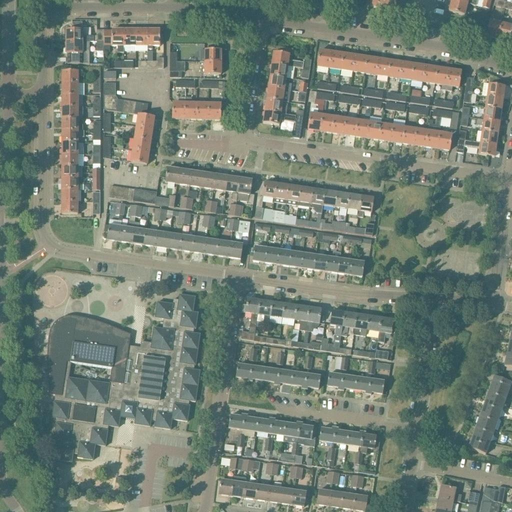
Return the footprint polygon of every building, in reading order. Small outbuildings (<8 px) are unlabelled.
[(381,10),(383,0),(371,0),(369,7),(381,10)] [(383,0),(381,10),(393,13),(394,11),(395,5),(396,0),(383,0)] [(406,8),(408,3),(397,0),(396,0),(395,5),(406,8)] [(483,0),(482,8),(489,10),(491,0),(483,0)] [(505,10),(506,3),(494,0),(493,7),(505,10)] [(464,17),(467,5),(451,1),(448,13),(464,17)] [(405,14),(406,8),(395,5),(394,11),(405,14)] [(489,10),(482,8),(479,17),(476,16),(475,23),(485,25),(489,10)] [(497,40),(501,25),(489,22),(485,37),(497,40)] [(66,31),(66,43),(89,43),(93,43),(93,37),(82,37),(82,31),(82,23),(72,23),(72,31),(66,31)] [(508,43),(509,41),(511,33),(511,28),(511,27),(501,25),(497,40),(508,43)] [(112,31),(104,31),(104,43),(104,47),(112,47),(117,47),(117,54),(124,54),(124,52),(124,31),(112,31)] [(136,54),(136,47),(136,31),(124,31),(124,52),(124,54),(136,54)] [(136,47),(148,47),(148,31),(136,31),(136,47)] [(160,31),(148,31),(148,47),(147,47),(147,51),(152,51),(152,47),(160,47),(160,31)] [(66,43),(66,55),(68,55),(68,65),(89,65),(89,43),(66,43)] [(273,53),(271,65),(287,68),(288,67),(302,69),(302,70),(310,71),(311,62),(304,61),(303,64),(288,61),(289,55),(292,56),(293,50),(280,48),(279,54),(273,53)] [(221,51),(205,51),(200,51),(200,63),(205,63),(221,63),(221,51)] [(317,68),(329,70),(332,53),(319,52),(317,68)] [(341,72),(343,55),(332,53),(329,70),(341,72)] [(353,73),(355,57),(343,55),(341,72),(353,73)] [(364,75),(367,59),(355,57),(353,73),(364,75)] [(148,63),(148,69),(163,70),(163,59),(157,59),(156,63),(148,63)] [(376,77),(378,61),(367,59),(364,75),(376,77)] [(388,79),(390,62),(378,61),(376,77),(388,79)] [(399,80),(402,64),(390,62),(388,79),(399,80)] [(221,63),(205,63),(205,75),(221,75),(221,63)] [(170,73),(170,79),(182,79),(182,73),(177,73),(177,64),(170,64),(170,73)] [(411,82),(414,66),(402,64),(399,80),(411,82)] [(269,77),(286,79),(287,68),(271,65),(269,77)] [(423,84),(425,68),(414,66),(411,82),(423,84)] [(435,86),(437,69),(425,68),(423,84),(435,86)] [(449,71),(437,69),(435,86),(441,87),(441,91),(446,92),(449,71)] [(302,70),(301,79),(308,80),(310,71),(302,70)] [(449,71),(446,92),(452,93),(452,88),(458,89),(461,73),(449,71)] [(62,72),(62,85),(78,85),(78,72),(62,72)] [(286,79),(269,77),(268,89),(284,91),(291,92),(292,86),(285,85),(286,79)] [(465,94),(472,95),(474,80),(467,79),(465,94)] [(326,92),(327,85),(317,83),(316,90),(326,92)] [(299,94),(306,95),(307,85),(300,84),(299,94)] [(62,96),(78,96),(78,85),(62,85),(62,96)] [(336,86),(327,85),(326,92),(335,93),(336,86)] [(484,85),(482,97),(486,97),(502,99),(504,87),(497,86),(488,85),(484,85)] [(349,95),(350,88),(341,87),(340,94),(349,95)] [(359,90),(350,88),(349,95),(358,97),(359,90)] [(266,100),(282,103),(284,91),(268,89),(266,100)] [(363,97),(373,99),(374,92),(364,90),(363,97)] [(410,104),(420,106),(421,99),(420,99),(421,93),(412,91),(411,97),(410,104)] [(315,101),(324,102),(325,95),(309,92),(308,103),(315,104),(315,101)] [(382,93),(374,92),(373,99),(381,100),(382,93)] [(305,104),(306,95),(299,94),(298,103),(305,104)] [(396,102),(397,95),(388,94),(386,101),(396,102)] [(470,105),(472,95),(465,94),(463,104),(470,105)] [(325,95),(324,102),(333,103),(335,96),(325,95)] [(406,97),(397,95),(396,102),(405,104),(406,97)] [(62,96),(62,108),(78,108),(78,96),(62,96)] [(116,113),(118,101),(115,97),(103,97),(103,111),(116,113)] [(338,104),(347,105),(349,98),(339,97),(338,104)] [(486,97),(485,109),(501,111),(502,99),(486,97)] [(184,120),(185,98),(179,98),(179,104),(173,104),(172,120),(184,120)] [(184,120),(196,121),(197,105),(191,104),(191,99),(185,98),(184,120)] [(349,98),(347,105),(357,107),(358,100),(349,98)] [(421,99),(420,106),(428,107),(430,100),(421,99)] [(266,100),(264,112),(286,115),(288,105),(282,104),(282,103),(266,100)] [(362,107),(371,109),(372,102),(363,100),(362,107)] [(118,101),(116,113),(122,114),(124,102),(118,101)] [(433,108),(443,109),(444,102),(434,101),(433,108)] [(381,103),(372,102),(371,109),(380,110),(381,103)] [(444,102),(443,109),(452,111),(453,103),(444,102)] [(385,111),(395,112),(396,105),(386,104),(385,111)] [(208,121),(209,105),(197,105),(196,121),(208,121)] [(209,105),(208,121),(220,121),(221,105),(209,105)] [(396,105),(395,112),(404,114),(405,107),(396,105)] [(410,107),(409,114),(418,116),(419,109),(410,107)] [(62,120),(78,120),(78,108),(62,108),(62,120)] [(419,109),(418,116),(427,117),(428,110),(419,109)] [(461,118),(468,119),(470,110),(462,109),(461,118)] [(485,109),(483,121),(499,123),(501,111),(485,109)] [(432,118),(442,119),(443,112),(433,111),(432,118)] [(303,118),(295,117),(286,115),(264,112),(263,124),(279,127),(280,121),(294,123),(292,139),(299,140),(303,118)] [(443,112),(442,119),(450,121),(450,125),(451,125),(450,132),(456,133),(458,115),(443,112)] [(307,131),(319,133),(322,117),(310,115),(307,131)] [(138,117),(136,129),(152,131),(154,118),(146,117),(140,116),(138,116),(138,117)] [(331,135),(334,118),(322,117),(319,133),(331,135)] [(343,136),(345,120),(334,118),(331,135),(343,136)] [(357,122),(355,138),(366,140),(369,124),(369,119),(363,118),(363,123),(357,122)] [(467,128),(468,119),(461,118),(460,127),(467,128)] [(78,120),(62,120),(62,132),(83,132),(83,120),(78,120)] [(355,138),(357,122),(345,120),(343,136),(355,138)] [(481,133),(497,135),(499,123),(483,121),(477,120),(476,126),(482,127),(481,133)] [(378,142),(381,125),(369,124),(366,140),(378,142)] [(381,125),(378,142),(390,143),(392,127),(387,126),(381,125)] [(392,127),(390,143),(402,145),(404,129),(398,128),(392,127)] [(416,127),(416,130),(414,147),(425,148),(428,132),(422,131),(423,127),(416,127)] [(428,127),(428,132),(425,148),(437,150),(439,134),(440,128),(428,127)] [(152,131),(136,129),(135,140),(151,143),(152,131)] [(416,130),(404,129),(402,145),(414,147),(416,130)] [(62,132),(62,144),(78,144),(78,139),(84,139),(84,132),(83,132),(62,132)] [(465,142),(466,133),(459,132),(458,141),(465,142)] [(497,135),(481,133),(480,144),(496,146),(497,135)] [(439,134),(437,150),(449,152),(451,136),(439,134)] [(135,140),(133,152),(149,154),(151,143),(135,140)] [(494,159),(496,146),(480,144),(465,142),(458,141),(456,153),(463,154),(464,148),(479,150),(478,156),(494,159)] [(62,156),(78,156),(78,144),(62,144),(62,156)] [(149,154),(133,152),(131,163),(147,166),(149,154)] [(62,168),(78,168),(78,156),(62,156),(62,168)] [(78,180),(78,179),(78,168),(62,168),(62,180),(78,180)] [(165,184),(177,185),(179,171),(167,169),(165,184)] [(191,172),(179,171),(177,185),(189,187),(191,172)] [(203,174),(191,172),(189,187),(201,189),(203,174)] [(216,176),(203,174),(201,189),(213,191),(216,176)] [(216,176),(213,191),(226,193),(228,178),(216,176)] [(240,179),(228,178),(226,193),(233,194),(231,201),(236,201),(237,194),(238,194),(240,179)] [(240,179),(238,194),(249,196),(247,205),(252,206),(254,197),(250,196),(252,182),(252,181),(240,179)] [(78,185),(84,185),(84,180),(78,180),(62,180),(62,191),(78,191),(78,185)] [(269,182),(269,184),(264,183),(262,198),(274,200),(276,185),(275,184),(275,183),(269,182)] [(286,205),(289,187),(276,185),(274,200),(274,203),(286,205)] [(109,200),(115,201),(117,188),(110,187),(109,200)] [(289,187),(286,205),(298,207),(301,188),(289,187)] [(298,207),(310,209),(313,190),(301,188),(298,207)] [(325,192),(313,190),(310,209),(314,209),(314,211),(316,214),(322,215),(323,207),(325,192)] [(78,191),(62,191),(62,203),(78,203),(78,191)] [(144,205),(145,192),(134,191),(132,203),(144,205)] [(156,194),(145,192),(144,205),(155,206),(156,194)] [(335,209),(337,194),(325,192),(323,207),(335,209)] [(349,195),(337,194),(335,209),(334,213),(339,214),(340,209),(347,210),(349,195)] [(361,197),(349,195),(347,210),(359,212),(361,197)] [(359,212),(358,218),(363,219),(364,213),(372,214),(374,199),(361,197),(359,212)] [(78,203),(62,203),(62,215),(78,216),(78,203)] [(125,206),(117,204),(115,215),(124,217),(125,206)] [(272,212),(256,210),(254,221),(271,223),(272,212)] [(272,212),(271,223),(283,225),(284,216),(285,214),(272,212)] [(319,230),(320,224),(321,215),(318,215),(316,223),(314,223),(308,222),(307,228),(319,230)] [(283,225),(295,226),(296,220),(297,218),(284,216),(283,225)] [(331,232),(344,233),(345,224),(332,222),(332,226),(331,232)] [(345,224),(344,233),(356,235),(357,229),(350,228),(350,225),(345,224)] [(134,225),(128,225),(127,229),(121,228),(119,243),(131,245),(134,225)] [(131,245),(143,246),(146,231),(138,230),(139,226),(134,225),(131,245)] [(365,230),(357,229),(356,235),(372,238),(374,226),(366,225),(365,230)] [(107,241),(119,243),(121,228),(109,226),(107,241)] [(295,230),(282,229),(282,235),(288,236),(288,238),(293,239),(295,230)] [(306,238),(307,232),(295,230),(293,239),(298,239),(299,237),(306,238)] [(156,248),(158,233),(146,231),(143,246),(156,248)] [(168,250),(170,235),(158,233),(156,248),(168,250)] [(180,252),(182,237),(170,235),(168,250),(180,252)] [(192,253),(194,238),(182,237),(180,252),(192,253)] [(204,255),(206,240),(194,238),(192,253),(204,255)] [(216,257),(218,242),(206,240),(204,255),(216,257)] [(228,259),(230,244),(218,242),(216,257),(228,259)] [(243,246),(230,244),(228,259),(241,260),(243,246)] [(252,262),(265,264),(267,250),(255,248),(252,262)] [(277,266),(279,252),(267,250),(265,264),(277,266)] [(316,257),(314,271),(326,273),(328,259),(323,258),(324,252),(317,251),(316,257)] [(289,268),(291,253),(279,252),(277,266),(289,268)] [(302,269),(304,255),(291,253),(289,268),(302,269)] [(314,271),(316,257),(304,255),(302,269),(314,271)] [(340,260),(328,259),(326,273),(338,275),(340,260)] [(350,276),(352,262),(340,260),(338,275),(350,276)] [(365,264),(352,262),(350,276),(363,278),(365,264)] [(195,330),(196,330),(198,314),(193,313),(195,298),(180,296),(179,301),(174,300),(173,305),(158,303),(155,318),(166,320),(164,330),(154,328),(152,344),(141,342),(140,349),(129,347),(131,336),(112,328),(107,326),(99,323),(92,321),(86,320),(83,319),(76,318),(74,317),(71,317),(68,317),(66,318),(63,318),(62,319),(61,320),(59,320),(58,321),(57,322),(56,323),(55,324),(54,325),(52,327),(52,328),(51,329),(51,331),(50,332),(50,333),(49,334),(48,341),(48,346),(47,350),(47,356),(47,358),(47,361),(47,366),(48,372),(50,396),(55,396),(54,403),(51,418),(56,419),(53,439),(59,440),(56,460),(72,463),(73,453),(78,454),(77,459),(93,461),(95,446),(105,448),(108,427),(119,429),(120,418),(135,420),(134,425),(150,428),(151,421),(156,421),(155,428),(171,430),(172,420),(188,423),(190,407),(189,406),(189,402),(195,403),(200,372),(194,371),(194,366),(196,367),(200,335),(194,334),(195,330)] [(249,330),(255,331),(256,323),(260,301),(247,299),(245,313),(251,314),(249,330)] [(270,317),(272,303),(260,301),(256,323),(263,324),(264,316),(270,317)] [(270,317),(282,319),(284,305),(272,303),(270,317)] [(284,305),(282,319),(294,321),(296,307),(284,305)] [(305,332),(309,309),(296,307),(294,321),(299,322),(298,325),(300,325),(299,331),(305,332)] [(309,309),(305,332),(312,333),(313,330),(315,330),(319,327),(321,311),(309,309)] [(332,312),(330,326),(336,327),(334,336),(333,346),(333,349),(339,350),(341,337),(344,314),(332,312)] [(354,330),(356,316),(344,314),(341,337),(347,338),(348,329),(354,330)] [(367,331),(369,318),(356,316),(354,330),(353,336),(366,338),(367,331)] [(367,331),(379,333),(381,320),(369,318),(367,331)] [(381,320),(379,333),(377,343),(384,344),(385,334),(391,335),(393,322),(381,320)] [(255,335),(249,334),(242,333),(241,340),(241,341),(254,342),(254,337),(255,335)] [(338,354),(339,350),(333,349),(333,346),(328,345),(328,341),(322,340),(320,352),(338,354)] [(388,353),(376,352),(375,360),(387,361),(388,353)] [(373,364),(371,375),(374,376),(375,369),(390,371),(390,366),(376,364),(373,364)] [(246,382),(249,383),(251,368),(237,366),(235,378),(246,380),(246,382)] [(263,383),(265,370),(251,368),(249,383),(252,383),(252,381),(263,383)] [(276,387),(279,372),(265,370),(263,383),(274,384),(273,387),(276,387)] [(290,387),(292,374),(279,372),(276,387),(279,387),(280,385),(290,387)] [(304,391),(306,376),(292,374),(290,387),(301,388),(301,391),(304,391)] [(340,392),(343,377),(329,375),(327,388),(338,390),(338,392),(340,392)] [(320,379),(306,376),(304,391),(307,392),(307,389),(318,391),(320,379)] [(355,392),(356,379),(343,377),(340,392),(343,393),(344,390),(355,392)] [(490,389),(507,395),(511,384),(494,378),(490,389)] [(368,396),(370,381),(356,379),(355,392),(365,394),(365,396),(368,396)] [(384,384),(370,381),(368,396),(371,397),(371,394),(382,396),(384,384)] [(490,389),(485,401),(502,407),(507,395),(490,389)] [(498,419),(502,407),(485,401),(481,413),(498,419)] [(481,413),(477,425),(494,431),(498,419),(481,413)] [(228,429),(242,431),(244,416),(241,416),(241,418),(230,417),(228,429)] [(244,416),(242,431),(256,433),(258,421),(247,419),(247,417),(244,416)] [(258,421),(256,433),(270,435),(272,421),(269,420),(269,423),(258,421)] [(284,437),(285,425),(274,423),(275,421),(272,421),(270,435),(269,441),(273,441),(276,442),(277,436),(284,437)] [(296,427),(285,425),(284,437),(283,443),(293,444),(297,444),(297,440),(300,425),(297,424),(296,427)] [(297,440),(297,444),(300,445),(304,446),(304,441),(311,442),(315,442),(315,439),(317,430),(313,429),(302,428),(303,425),(300,425),(297,440)] [(477,425),(473,437),(489,443),(494,431),(477,425)] [(319,443),(333,445),(335,430),(332,430),(332,432),(321,430),(319,443)] [(335,430),(333,445),(347,447),(349,434),(338,433),(338,430),(335,430)] [(349,434),(347,447),(360,449),(363,434),(360,434),(359,436),(349,434)] [(360,449),(360,454),(363,454),(363,455),(366,455),(367,450),(374,451),(378,452),(380,439),(376,439),(365,437),(366,435),(363,434),(360,449)] [(489,443),(473,437),(468,449),(485,455),(489,443)] [(248,461),(246,472),(253,473),(254,462),(248,461)] [(232,483),(230,498),(242,500),(245,485),(245,480),(233,478),(232,483)] [(218,496),(230,498),(232,483),(220,481),(218,496)] [(245,485),(242,500),(255,501),(257,487),(245,485)] [(257,487),(255,501),(267,503),(269,488),(257,487)] [(441,487),(438,499),(453,502),(460,503),(461,496),(458,495),(459,491),(441,487)] [(269,488),(267,503),(279,505),(281,490),(269,488)] [(485,489),(482,501),(489,503),(491,490),(485,489)] [(281,490),(279,505),(291,507),(293,492),(281,490)] [(329,508),(331,493),(318,491),(316,506),(329,508)] [(306,494),(293,492),(291,507),(304,509),(306,494)] [(329,508),(341,510),(343,495),(331,493),(329,508)] [(469,502),(469,505),(477,506),(479,495),(469,493),(467,502),(469,502)] [(341,510),(353,511),(355,497),(343,495),(341,510)] [(365,511),(367,498),(355,497),(353,511),(357,511),(365,511)] [(441,511),(450,511),(453,502),(438,499),(436,511),(441,511)] [(482,503),(479,511),(488,511),(490,505),(482,503)]
